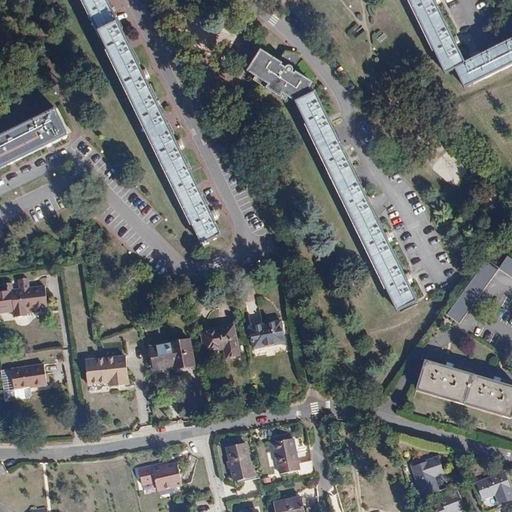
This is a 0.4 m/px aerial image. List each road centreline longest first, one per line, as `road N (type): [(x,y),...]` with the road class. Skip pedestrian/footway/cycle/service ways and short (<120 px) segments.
road 1 (residential): [(0,213),(81,179),(101,187),(185,268),(206,267),(241,248),(242,223),(132,0)]
road 2 (residential): [(434,289),(318,63),(241,0)]
road 3 (residential): [(0,451),(83,449),(203,427)]
road 4 (residential): [(511,458),(314,406)]
